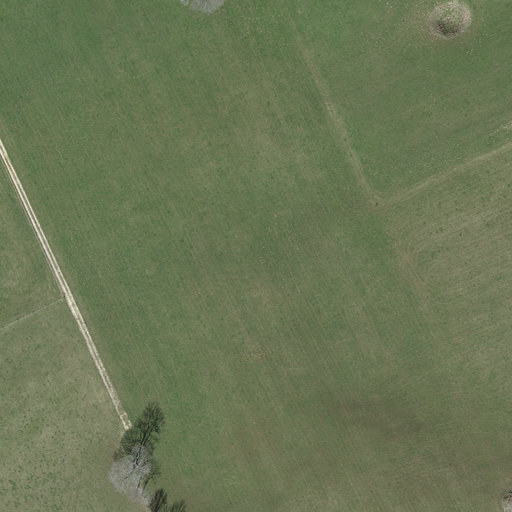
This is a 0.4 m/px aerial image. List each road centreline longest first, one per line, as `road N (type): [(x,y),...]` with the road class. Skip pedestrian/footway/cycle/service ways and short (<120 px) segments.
road 1 (track): [(82,0),(320,481)]
road 2 (track): [(0,143),(129,429)]
